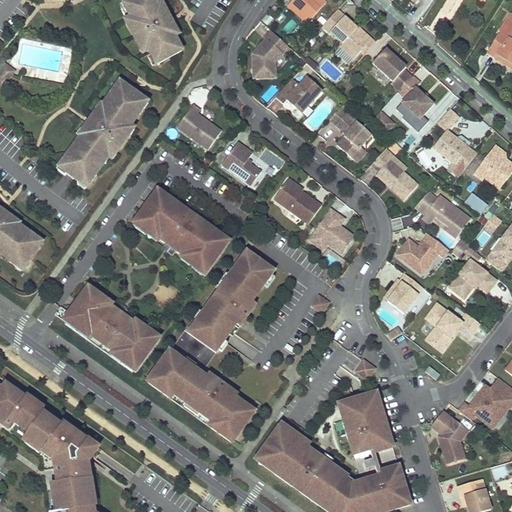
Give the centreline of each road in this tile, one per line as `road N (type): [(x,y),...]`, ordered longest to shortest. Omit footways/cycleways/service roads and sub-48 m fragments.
road 1 (residential): [(408,401),(388,348),(361,320),(359,301),(384,241),(379,205),(242,104),(230,77),(229,43),(259,0)]
road 2 (secondary): [(0,325),(258,511)]
road 3 (residential): [(367,0),(511,123)]
road 4 (residential): [(408,401),(459,386),(511,319)]
